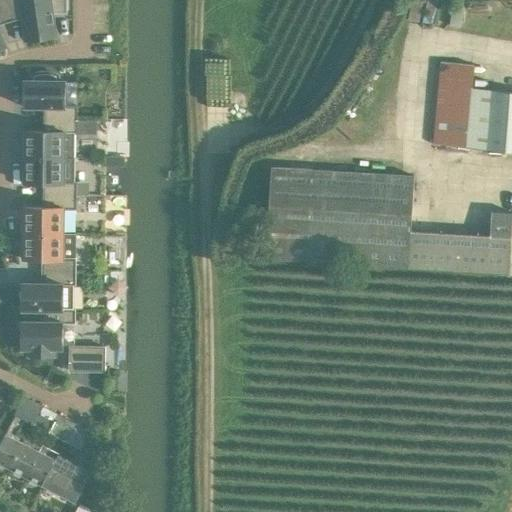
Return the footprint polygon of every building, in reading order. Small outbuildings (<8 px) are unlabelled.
[(0,0),(0,49),(6,47),(0,33),(0,24),(9,22),(2,0),(0,0)] [(40,39),(34,0),(2,0),(9,22),(22,18),(25,41),(40,39)] [(34,0),(40,39),(56,37),(52,13),(67,13),(66,0),(34,0)] [(440,61),(432,144),(511,152),(511,91),(473,87),(474,64),(440,61)] [(25,80),(24,107),(44,107),(43,119),(77,120),(77,106),(65,106),(65,80),(56,80),(58,75),(53,73),(51,72),(48,72),(44,71),(41,72),(36,73),(31,74),(33,80),(25,80)] [(77,120),(43,119),(43,131),(24,131),(24,158),(73,158),(74,158),(74,133),(76,133),(77,120)] [(73,158),(24,158),(24,183),(43,183),(43,195),(76,195),(76,182),(73,182),(73,158)] [(511,212),(492,211),(491,236),(411,231),(414,175),(273,167),(267,260),(510,274),(511,246),(511,212)] [(76,195),(43,195),(43,207),(23,207),(23,233),(63,233),(64,209),(76,209),(76,195)] [(42,259),(42,271),(75,271),(75,258),(63,258),(63,233),(23,233),(23,259),(42,259)] [(75,271),(42,271),(42,283),(23,283),(22,310),(42,310),(42,309),(73,309),(73,285),(75,285),(75,271)] [(42,321),(22,321),(22,348),(29,348),(29,355),(56,355),(56,348),(62,348),(63,323),(75,323),(75,309),(73,309),(42,309),(42,310),(42,321)] [(105,346),(90,346),(90,371),(104,371),(105,346)] [(6,467),(8,468),(25,436),(17,433),(24,419),(31,423),(41,405),(23,396),(0,442),(0,467),(3,469),(6,467)] [(31,423),(48,432),(58,413),(41,405),(31,423)] [(48,432),(65,440),(75,422),(58,413),(48,432)] [(92,462),(94,432),(75,422),(65,440),(79,447),(76,454),(92,462)] [(8,468),(13,471),(13,474),(19,477),(23,476),(25,477),(41,445),(25,436),(8,468)] [(25,477),(30,479),(30,483),(35,486),(39,484),(42,485),(58,453),(41,445),(25,477)] [(74,502),(90,470),(58,453),(42,485),(46,488),(47,491),(53,495),(57,493),(74,502)]
